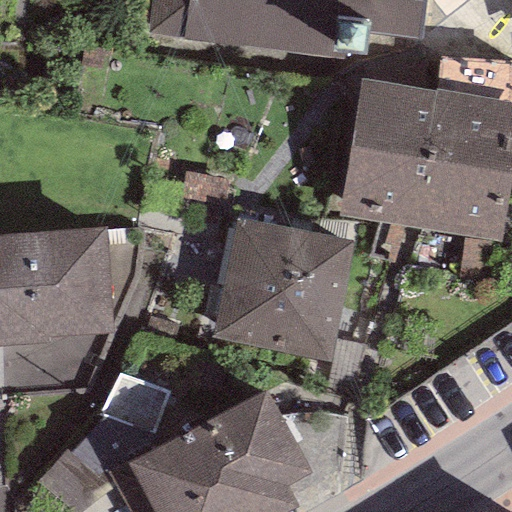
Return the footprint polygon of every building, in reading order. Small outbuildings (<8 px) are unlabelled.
[(150,0),(147,32),(182,37),(345,59),(346,52),(365,55),(370,33),(419,39),(424,0),(150,0)] [(511,62),(439,57),(435,90),(434,93),(411,229),(501,243),(511,171),(511,62)] [(411,229),(434,93),(359,78),(337,216),(411,229)] [(354,244),(236,219),(211,336),(329,361),(354,244)] [(0,345),(51,343),(50,336),(112,332),(105,229),(0,235),(0,345)] [(268,379),(118,447),(152,511),(281,511),(300,503),(287,479),(312,467),(268,379)]
